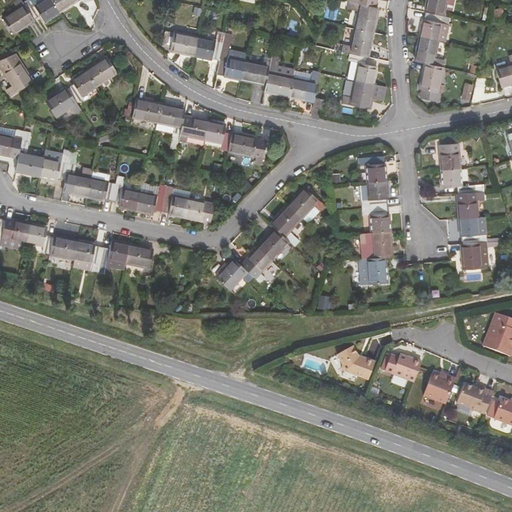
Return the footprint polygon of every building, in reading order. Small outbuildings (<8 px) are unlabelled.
[(13,34),(34,21),(34,19),(25,6),(23,3),(20,0),(17,0),(13,3),(17,9),(3,18),(13,34)] [(45,22),(59,12),(51,0),(43,0),(34,6),(32,2),(25,6),(34,19),(40,15),(45,22)] [(51,0),(59,12),(78,0),(51,0)] [(445,10),(446,0),(426,0),(424,12),(425,12),(442,16),(443,16),(445,10)] [(452,12),(454,0),(446,0),(445,10),(452,12)] [(375,7),(374,7),(349,1),(348,9),(358,12),(354,28),(373,32),(376,16),(378,8),(375,7)] [(503,14),(502,8),(493,10),(495,16),(503,14)] [(423,19),(419,37),(438,41),(442,24),(441,22),(442,16),(425,12),(424,18),(423,19)] [(370,50),(373,32),(354,28),(351,46),(344,45),(343,51),(349,53),(367,56),(368,50),(370,50)] [(170,51),(193,56),(197,37),(173,32),(170,51)] [(215,41),(197,37),(193,56),(211,60),(212,59),(218,60),(222,36),(216,35),(215,41)] [(215,74),(240,80),(244,61),(228,58),(229,50),(231,38),(222,36),(218,60),(215,74)] [(426,57),(425,64),(442,67),(443,60),(435,58),(438,41),(419,37),(416,54),(426,57)] [(0,54),(0,60),(15,54),(12,49),(0,54)] [(245,54),(229,50),(228,58),(244,61),(245,54)] [(365,64),(367,56),(349,53),(348,61),(350,61),(347,78),(355,80),(373,83),(376,67),(365,64)] [(32,82),(15,54),(0,60),(0,65),(13,86),(6,90),(10,96),(32,82)] [(511,54),(508,56),(511,64),(496,69),(501,87),(511,83),(511,54)] [(106,56),(86,70),(97,86),(117,73),(106,56)] [(240,80),(265,85),(270,59),(263,58),(262,65),(244,61),(240,80)] [(271,93),(288,96),(292,78),(293,72),(280,70),(280,66),(277,65),(278,61),(270,59),(265,85),(272,86),(271,93)] [(437,93),(443,68),(442,67),(425,64),(424,64),(419,89),(422,90),(420,98),(438,102),(439,94),(437,93)] [(73,83),(67,87),(77,102),(83,98),(82,96),(97,86),(86,70),(71,80),(73,83)] [(311,74),(293,70),(293,72),(292,78),(310,82),(311,74)] [(314,97),(319,72),(312,71),(311,74),(310,82),(292,78),(288,96),(305,100),(306,99),(313,101),(314,97)] [(382,101),(385,86),(373,83),(355,80),(351,98),(344,96),(342,103),(369,109),(371,99),(382,101)] [(472,86),(465,84),(462,97),(469,99),(472,86)] [(74,113),(81,109),(77,102),(67,87),(45,101),(55,117),(70,107),(74,113)] [(320,109),(323,99),(314,97),(313,101),(312,108),(320,109)] [(143,101),(136,100),(132,116),(140,118),(140,119),(157,123),(161,104),(143,100),(143,101)] [(174,126),(173,133),(171,140),(178,141),(183,117),(185,110),(177,108),(161,104),(157,123),(174,126)] [(187,136),(205,140),(208,121),(191,118),(191,119),(183,117),(178,141),(186,142),(187,136)] [(220,150),(228,151),(232,134),(224,132),(225,125),(208,121),(205,140),(222,144),(220,150)] [(156,130),(173,133),(174,126),(157,123),(156,130)] [(16,130),(0,126),(0,134),(14,138),(16,130)] [(14,138),(0,134),(0,154),(9,156),(11,156),(18,157),(23,131),(16,130),(14,138)] [(31,133),(23,131),(18,157),(25,159),(22,173),(40,177),(44,158),(26,154),(31,133)] [(256,157),(255,159),(262,161),(266,141),(257,139),(257,138),(232,133),(232,134),(228,151),(252,156),(256,157)] [(170,147),(177,149),(178,141),(171,140),(170,147)] [(440,153),(441,169),(460,167),(459,151),(458,151),(457,143),(440,145),(440,152),(440,153)] [(61,162),(44,158),(40,177),(55,180),(57,180),(65,182),(71,153),(63,151),(62,154),(61,162)] [(62,154),(45,151),(44,158),(61,162),(62,154)] [(69,194),(87,197),(91,177),(73,174),(77,153),(71,151),(71,153),(65,182),(72,183),(69,194)] [(366,165),(367,182),(385,180),(384,163),(383,163),(383,156),(358,158),(358,165),(366,165)] [(462,186),(460,167),(441,169),(443,188),(457,187),(457,194),(484,192),(483,185),(462,186)] [(110,174),(92,170),(91,177),(109,181),(110,174)] [(105,200),(112,201),(117,176),(110,174),(109,181),(91,177),(87,197),(103,200),(105,200)] [(118,207),(136,211),(140,192),(122,188),(124,177),(117,176),(112,201),(119,203),(118,207)] [(387,199),(385,180),(367,182),(369,200),(361,200),(362,208),(387,206),(386,199),(387,199)] [(154,210),(161,212),(166,187),(160,185),(157,196),(140,192),(136,211),(153,214),(154,210)] [(167,214),(186,218),(190,199),(172,195),(174,188),(166,187),(161,212),(167,213),(167,214)] [(304,187),(288,204),(302,217),(313,205),(319,211),(324,206),(304,187)] [(484,200),(484,192),(457,194),(458,201),(457,202),(458,219),(475,218),(474,200),(484,200)] [(242,195),(239,193),(234,198),(236,201),(242,195)] [(207,203),(190,199),(186,218),(203,221),(203,220),(210,221),(214,205),(207,203)] [(289,231),(302,217),(288,204),(270,223),(275,228),(289,241),(294,245),(298,241),(289,231)] [(308,223),(319,211),(313,205),(302,217),(308,223)] [(388,214),(387,206),(362,208),(363,215),(370,215),(371,232),(390,231),(388,214)] [(485,235),(484,217),(475,218),(477,235),(485,235)] [(486,235),(485,235),(477,235),(475,218),(458,219),(460,236),(461,237),(461,244),(486,242),(486,238),(486,235)] [(12,221),(5,219),(1,237),(8,239),(7,247),(24,250),(26,242),(30,224),(13,220),(12,221)] [(47,227),(30,224),(26,242),(43,246),(42,252),(49,253),(53,236),(46,235),(47,227)] [(272,259),(289,241),(275,228),(258,246),(272,259)] [(391,249),(390,231),(371,232),(373,250),(373,258),(384,257),(385,257),(392,256),(391,249)] [(50,254),(74,259),(78,241),(53,236),(49,253),(50,254)] [(95,244),(78,241),(74,259),(91,263),(89,269),(97,271),(102,247),(95,245),(95,244)] [(106,259),(125,263),(128,245),(111,241),(109,248),(102,247),(97,271),(104,272),(106,259)] [(481,268),(481,267),(480,250),(487,249),(487,247),(486,242),(461,244),(460,244),(462,269),(481,268)] [(153,250),(128,245),(125,263),(149,268),(153,250)] [(246,260),(241,266),(252,277),(259,283),(264,277),(260,273),(272,259),(258,246),(245,259),(246,260)] [(488,267),(487,249),(480,250),(481,267),(488,267)] [(387,283),(385,257),(384,257),(373,258),(359,259),(358,259),(359,265),(366,265),(368,284),(387,283)] [(248,282),(252,277),(241,266),(233,258),(216,277),(229,290),(242,277),(248,282)] [(73,266),(89,269),(91,263),(74,259),(73,266)] [(110,267),(123,270),(125,263),(106,259),(104,272),(109,273),(110,267)] [(321,262),(317,266),(323,272),(325,266),(321,262)] [(360,284),(368,284),(366,265),(359,265),(360,284)] [(511,317),(497,311),(482,345),(511,356),(511,352),(511,317)] [(357,357),(351,347),(336,357),(342,367),(342,369),(343,372),(368,381),(374,363),(357,357)] [(414,383),(422,363),(400,355),(399,358),(391,355),(391,356),(385,353),(379,369),(393,374),(414,383)] [(446,405),(456,379),(444,375),(443,378),(439,377),(432,374),(424,396),(446,405)] [(485,415),(493,392),(485,389),(484,392),(474,388),(464,384),(457,404),(485,415)] [(511,404),(510,404),(501,401),(499,405),(494,403),(489,417),(494,419),(511,425),(511,404)]
